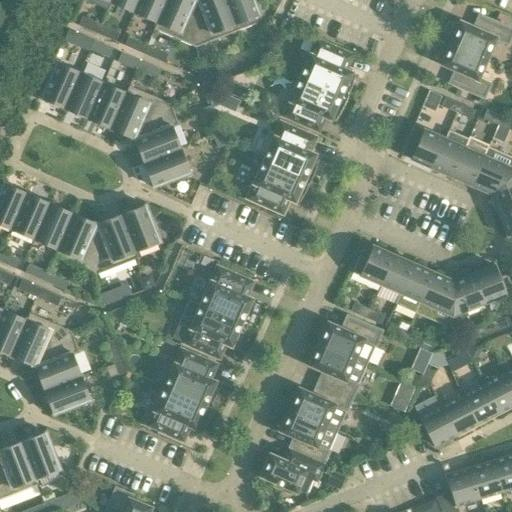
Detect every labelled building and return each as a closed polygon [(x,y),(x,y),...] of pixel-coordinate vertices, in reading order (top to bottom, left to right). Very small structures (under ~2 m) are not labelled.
[(110,3),(111,0),(84,0),(107,10),(110,3)] [(139,0),(111,0),(110,3),(133,13),(139,0)] [(166,0),(139,0),(133,13),(157,22),(166,0)] [(166,0),(157,22),(154,29),(195,47),(196,0),(166,0)] [(196,0),(195,47),(238,31),(225,0),(196,0)] [(225,0),(238,31),(262,22),(253,0),(225,0)] [(97,34),(101,25),(82,16),(78,26),(97,34)] [(458,24),(453,26),(449,35),(451,40),(450,43),(487,59),(496,38),(507,43),(511,32),(511,29),(489,19),(483,32),(459,21),(458,24)] [(119,33),(101,25),(97,34),(115,42),(119,33)] [(89,50),(93,40),(75,33),(71,42),(89,50)] [(143,54),(147,45),(128,37),(124,46),(143,54)] [(299,78),(347,98),(351,90),(353,83),(355,75),(354,75),(351,74),(351,72),(346,70),(352,55),(316,39),(299,78)] [(93,40),(89,50),(108,58),(112,49),(93,40)] [(487,59),(450,43),(449,46),(444,48),(440,56),(442,62),(441,64),(464,75),(459,87),(484,98),(489,84),(478,79),(487,59)] [(168,54),(147,45),(143,54),(164,63),(168,54)] [(252,50),(233,57),(237,66),(255,59),(256,58),(252,50)] [(135,70),(139,61),(121,53),(117,62),(135,70)] [(237,66),(233,57),(215,64),(218,74),(237,66)] [(161,70),(139,61),(135,70),(157,79),(161,70)] [(63,110),(79,74),(55,63),(39,100),(63,110)] [(79,74),(63,110),(86,120),(102,84),(79,74)] [(219,81),(222,91),(229,94),(234,83),(232,82),(230,77),(219,81)] [(347,98),(299,78),(282,116),(319,132),(325,117),(330,120),(331,118),(334,119),(334,120),(335,120),(340,113),(343,107),(347,98)] [(102,84),(86,120),(110,130),(125,94),(102,84)] [(128,87),(125,94),(110,130),(133,140),(170,105),(128,87)] [(430,91),(423,106),(436,111),(442,96),(430,91)] [(227,94),(222,105),(235,111),(240,99),(227,94)] [(456,113),(460,104),(444,97),(440,107),(456,113)] [(475,111),(460,104),(456,113),(471,120),(475,111)] [(178,125),(170,105),(133,140),(143,164),(180,150),(171,128),(178,125)] [(209,129),(219,125),(211,106),(201,109),(209,129)] [(498,125),(502,116),(485,109),(481,118),(498,125)] [(511,120),(502,116),(498,125),(511,131),(511,120)] [(263,160),(311,181),(314,172),(317,166),(319,157),(318,157),(317,158),(315,156),(315,155),(310,152),(316,138),(280,122),(263,160)] [(219,125),(209,129),(217,149),(226,145),(219,125)] [(432,168),(444,139),(424,130),(411,159),(432,168)] [(444,139),(432,168),(451,177),(468,139),(449,130),(445,139),(444,139)] [(469,136),(468,139),(451,177),(471,185),(488,147),(489,145),(469,136)] [(511,157),(488,147),(471,185),(491,194),(511,173),(511,157)] [(189,174),(180,150),(143,164),(153,188),(189,174)] [(311,181),(263,160),(246,198),(283,214),(289,200),(294,202),(295,200),(298,201),(298,202),(299,203),(304,195),(307,190),(311,181)] [(511,173),(491,194),(499,214),(511,209),(511,173)] [(0,226),(11,231),(27,195),(3,185),(0,191),(0,226)] [(50,205),(27,195),(11,231),(35,241),(50,205)] [(50,205),(35,241),(57,251),(73,214),(50,205)] [(121,215),(136,252),(160,242),(145,206),(121,215)] [(511,209),(499,214),(507,235),(511,233),(511,209)] [(73,214),(57,251),(58,251),(55,258),(96,275),(97,225),(73,214)] [(121,215),(97,225),(96,275),(138,259),(136,252),(121,215)] [(381,284),(393,255),(373,246),(367,258),(359,255),(352,272),(381,284)] [(20,262),(2,254),(0,257),(0,263),(16,271),(20,262)] [(209,268),(213,259),(202,255),(199,263),(209,268)] [(413,264),(393,255),(381,284),(400,293),(413,264)] [(400,293),(401,293),(396,304),(415,313),(433,272),(413,264),(400,293)] [(473,273),(484,303),(511,292),(511,288),(507,275),(499,278),(494,265),(473,273)] [(43,282),(47,273),(29,266),(26,275),(43,282)] [(200,305),(247,325),(251,317),(253,310),(256,302),(254,302),(251,301),(252,299),(247,297),(253,282),(217,266),(200,305)] [(0,272),(0,282),(9,287),(13,278),(0,272)] [(453,281),(433,272),(415,313),(449,328),(452,322),(451,318),(452,316),(453,281)] [(69,282),(47,273),(43,282),(65,292),(69,282)] [(453,281),(452,316),(484,303),(473,273),(453,281)] [(152,275),(136,281),(141,293),(156,286),(156,285),(152,275)] [(36,298),(40,289),(22,282),(19,291),(36,298)] [(104,302),(133,293),(130,283),(101,291),(104,302)] [(40,289),(36,298),(58,308),(62,299),(40,289)] [(247,325),(200,305),(189,300),(178,323),(189,328),(183,343),(219,359),(226,344),(231,347),(232,345),(235,346),(234,347),(235,347),(240,340),(243,334),(247,325)] [(366,318),(370,309),(354,302),(350,311),(366,318)] [(26,320),(3,309),(0,317),(0,351),(11,356),(26,320)] [(385,315),(370,309),(366,318),(381,324),(385,315)] [(29,313),(26,320),(11,356),(34,366),(71,331),(29,313)] [(508,316),(492,322),(495,332),(511,325),(508,316)] [(351,333),(327,322),(326,325),(321,327),(317,336),(319,341),(318,344),(366,365),(381,331),(357,320),(351,333)] [(495,332),(492,322),(474,329),(478,339),(495,332)] [(403,341),(407,332),(391,325),(387,334),(403,341)] [(71,331),(34,366),(44,390),(81,376),(72,354),(79,352),(71,331)] [(425,339),(407,332),(403,341),(421,349),(425,339)] [(505,334),(489,340),(493,350),(509,343),(505,334)] [(115,339),(105,343),(111,357),(120,353),(115,339)] [(312,349),(308,357),(310,363),(308,365),(332,376),(327,387),(352,398),(366,365),(318,344),(317,346),(312,349)] [(481,352),(478,345),(468,349),(476,365),(481,362),(478,356),(481,352)] [(180,348),(164,387),(211,408),(212,405),(215,399),(217,393),(219,384),(218,384),(218,385),(215,383),(216,381),(210,379),(217,364),(180,348)] [(419,349),(416,356),(427,361),(430,354),(419,349)] [(457,365),(469,360),(465,350),(453,355),(457,365)] [(432,357),(427,364),(421,379),(430,383),(437,368),(447,365),(443,352),(432,357)] [(111,357),(118,376),(127,372),(120,353),(111,357)] [(511,384),(506,373),(485,384),(499,413),(511,405),(511,384)] [(81,376),(44,390),(53,415),(90,400),(81,376)] [(392,406),(408,410),(415,383),(400,379),(392,406)] [(485,384),(463,395),(478,424),(499,413),(485,384)] [(211,408),(164,387),(147,425),(183,441),(189,427),(195,429),(196,427),(199,428),(198,429),(199,430),(204,422),(207,417),(210,411),(211,408)] [(322,398),(298,388),(297,391),(292,393),(288,402),(290,407),(289,410),(337,431),(352,398),(327,387),(322,398)] [(478,424),(463,395),(442,406),(457,435),(478,424)] [(457,435),(442,406),(420,418),(434,446),(457,435)] [(337,431),(289,410),(288,412),(283,414),(279,423),(281,428),(279,431),(303,442),(298,453),(323,464),(337,431)] [(418,435),(415,426),(407,429),(411,438),(418,435)] [(21,441),(36,478),(60,469),(46,432),(21,441)] [(0,449),(0,499),(38,485),(36,478),(21,441),(0,449)] [(323,464),(298,453),(293,464),(270,454),(260,476),(270,481),(272,486),(281,490),(286,488),(296,492),(298,489),(307,493),(315,475),(317,476),(323,464)] [(511,455),(493,461),(503,492),(511,488),(511,455)] [(493,461),(470,468),(480,499),(503,492),(493,461)] [(446,475),(451,492),(436,498),(441,511),(456,511),(458,511),(456,506),(480,499),(470,468),(446,475)] [(326,484),(341,489),(346,474),(332,469),(326,484)] [(132,495),(116,488),(105,511),(148,511),(151,507),(130,499),(132,495)] [(45,511),(47,511),(59,508),(61,507),(66,494),(55,498),(53,492),(42,497),(44,503),(43,504),(45,511)]
